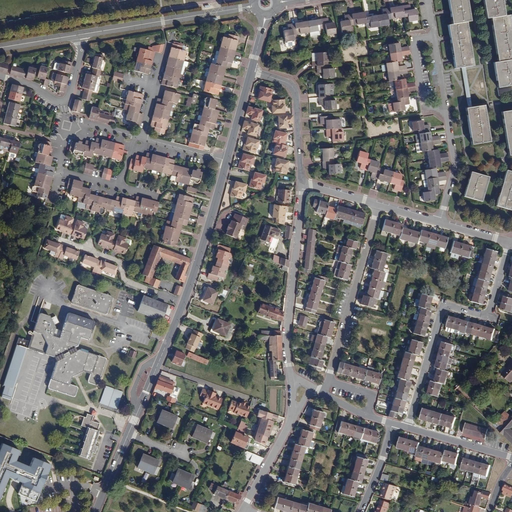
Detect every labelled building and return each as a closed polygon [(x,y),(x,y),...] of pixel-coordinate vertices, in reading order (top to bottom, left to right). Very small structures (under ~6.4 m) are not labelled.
[(450,41),(453,60),(456,59),(457,62),(454,63),(455,70),(462,69),(466,68),(473,67),(466,23),(470,22),(466,0),(447,0),(449,11),(452,10),(453,14),(450,15),(451,25),(447,26),(449,38),(453,37),(453,41),(450,41)] [(510,71),(511,70),(511,64),(511,60),(511,53),(510,50),(511,50),(511,37),(511,31),(508,32),(507,28),(510,28),(508,16),(505,16),(503,6),(500,7),(499,3),(502,2),(502,0),(483,0),(486,20),(491,19),(497,63),(493,63),(497,89),(511,86),(511,74),(511,75),(510,71)] [(410,4),(402,5),(404,16),(408,15),(409,21),(418,19),(416,9),(410,10),(410,4)] [(402,5),(389,8),(391,18),(404,16),(402,5)] [(378,15),(380,25),(389,24),(388,18),(391,18),(389,8),(382,9),(383,14),(378,15)] [(352,14),(353,24),(366,22),(365,17),(365,12),(352,14)] [(353,24),(352,14),(345,15),(346,20),(340,21),(342,32),(351,30),(350,26),(350,25),(353,24)] [(367,28),(380,25),(378,15),(365,17),(366,22),(367,28)] [(328,18),(320,19),(322,30),(326,29),(327,34),(336,33),(334,22),(329,23),(328,18)] [(309,32),(318,30),(320,30),(322,30),(320,19),(307,21),(309,32)] [(295,23),(296,34),(309,32),(307,21),(295,23)] [(296,34),(295,23),(287,24),(288,30),(283,30),(285,41),(293,40),(292,34),(296,34)] [(221,41),(219,46),(235,50),(238,37),(228,34),(227,38),(222,37),(221,38),(220,38),(220,40),(221,41)] [(390,53),(409,50),(408,47),(400,48),(399,43),(388,44),(390,53)] [(153,51),(161,53),(163,44),(155,46),(153,51)] [(172,44),(168,57),(182,61),(185,52),(186,52),(187,50),(186,48),(186,47),(172,44)] [(232,60),(235,50),(219,46),(218,51),(215,50),(214,55),(232,60)] [(134,60),(150,65),(153,52),(149,51),(147,50),(139,48),(138,52),(137,52),(136,53),(135,54),(134,57),(135,58),(134,60)] [(410,54),(409,50),(390,53),(391,62),(397,61),(402,61),(401,55),(410,54)] [(312,66),(317,66),(328,65),(327,52),(311,53),(312,66)] [(92,71),(100,74),(101,70),(99,70),(103,54),(98,55),(98,57),(95,56),(92,68),(93,68),(92,71)] [(229,69),(232,60),(214,55),(212,64),(224,67),(229,69)] [(181,66),(182,61),(168,57),(165,66),(183,71),(184,67),(181,66)] [(147,74),(150,65),(134,60),(133,65),(132,65),(131,68),(132,69),(132,70),(147,74)] [(57,70),(68,73),(71,63),(64,61),(63,65),(59,64),(57,70)] [(397,61),(391,62),(386,63),(387,72),(406,69),(406,65),(398,67),(397,61)] [(206,68),(205,72),(222,77),(224,67),(212,64),(210,63),(209,68),(206,68)] [(328,68),(328,65),(317,66),(318,73),(323,73),(323,77),(334,77),(333,68),(328,68)] [(44,80),(43,83),(43,85),(47,86),(49,80),(45,78),(47,68),(40,66),(37,78),(44,80)] [(163,76),(177,79),(179,74),(181,75),(183,71),(165,66),(163,76)] [(22,69),(20,77),(22,77),(33,80),(35,69),(28,67),(27,70),(22,69)] [(472,109),(466,68),(462,69),(468,109),(472,109)] [(407,73),(406,69),(387,72),(389,81),(394,80),(399,79),(399,74),(407,73)] [(99,77),(100,74),(92,71),(91,75),(86,74),(84,81),(95,84),(97,77),(99,77)] [(220,86),(222,77),(205,72),(204,77),(206,77),(205,82),(220,86)] [(55,85),(60,86),(63,87),(64,84),(66,84),(67,77),(56,74),(55,81),(57,82),(55,85)] [(177,79),(163,76),(160,85),(175,89),(175,88),(177,87),(177,86),(176,84),(177,79)] [(415,86),(414,82),(406,84),(405,78),(399,79),(394,80),(395,85),(395,89),(396,89),(415,86)] [(84,89),(83,92),(91,94),(92,91),(93,92),(94,90),(95,86),(95,84),(84,81),(82,89),(84,89)] [(217,95),(220,86),(205,82),(204,86),(203,86),(202,89),(203,90),(203,91),(217,95)] [(10,92),(22,94),(24,87),(12,84),(10,92)] [(318,85),(319,98),(330,97),(329,89),(329,84),(327,85),(327,84),(321,84),(321,85),(318,85)] [(257,99),(269,102),(272,89),(261,86),(260,88),(258,92),(259,92),(258,95),(257,99)] [(395,89),(397,98),(408,97),(407,91),(415,90),(415,86),(396,89),(395,89)] [(124,100),(140,104),(142,95),(127,90),(126,92),(125,92),(125,94),(126,94),(124,100)] [(164,91),(162,100),(172,103),(176,104),(177,100),(179,99),(179,97),(178,96),(179,95),(164,91)] [(20,102),(22,94),(10,92),(8,99),(20,102)] [(204,102),(203,106),(213,109),(214,106),(216,107),(217,102),(215,102),(215,100),(205,97),(205,99),(204,99),(203,101),(204,102)] [(330,97),(319,98),(320,106),(325,105),(325,110),(336,110),(335,101),(330,101),(330,97)] [(408,97),(397,98),(398,102),(392,103),(394,112),(404,110),(403,105),(409,104),(408,97)] [(75,99),(71,111),(79,113),(82,101),(75,99)] [(124,110),(137,113),(140,104),(124,100),(122,99),(121,103),(124,104),(122,109),(124,110)] [(157,99),(155,108),(172,113),(173,109),(171,108),(172,103),(162,100),(157,99)] [(284,105),(284,100),(271,100),(272,113),(285,113),(285,109),(284,109),(283,105),(284,105)] [(9,102),(7,110),(19,113),(21,105),(9,102)] [(199,111),(197,115),(215,119),(218,110),(213,109),(203,106),(202,111),(199,111)] [(261,110),(247,106),(245,113),(251,115),(250,119),(258,121),(261,110)] [(89,119),(96,121),(98,113),(99,109),(92,107),(89,119)] [(468,109),(465,110),(471,147),(489,144),(483,107),(472,109),(468,109)] [(171,117),(172,113),(155,108),(152,117),(167,121),(168,116),(171,117)] [(19,113),(7,110),(5,117),(17,120),(19,113)] [(137,113),(124,110),(123,114),(126,115),(125,119),(129,121),(129,125),(139,127),(142,114),(137,113)] [(511,110),(501,112),(507,156),(511,155),(511,110)] [(98,113),(96,121),(108,124),(108,123),(115,125),(112,119),(112,117),(98,113)] [(213,128),(215,119),(197,115),(196,119),(199,120),(198,124),(208,127),(213,128)] [(293,123),(293,116),(278,117),(279,128),(286,127),(286,123),(293,123)] [(326,124),(326,129),(342,128),(341,119),(335,119),(335,118),(332,118),(332,119),(331,120),(331,116),(320,117),(321,124),(326,124)] [(17,120),(5,117),(3,124),(15,127),(17,120)] [(166,126),(167,121),(152,117),(150,126),(155,128),(154,131),(164,134),(165,130),(167,129),(167,127),(166,126)] [(418,130),(419,134),(430,132),(428,124),(423,125),(422,120),(412,122),(413,131),(418,130)] [(257,125),(243,121),(241,128),(247,130),(246,134),(254,136),(257,125)] [(206,136),(208,127),(198,124),(195,123),(194,129),(191,128),(190,132),(191,133),(206,136)] [(342,128),(326,129),(327,137),(332,137),(332,142),(343,141),(343,128),(342,128)] [(286,138),(287,134),(275,131),(272,142),(276,143),(284,145),(285,141),(284,141),(285,137),(286,138)] [(430,137),(430,132),(419,134),(420,143),(439,139),(439,136),(430,137)] [(203,150),(206,136),(191,133),(190,136),(189,136),(189,139),(189,140),(189,141),(194,142),(192,147),(203,150)] [(255,153),(259,141),(245,137),(244,141),(245,141),(244,145),(243,144),(242,150),(255,153)] [(0,138),(0,145),(2,146),(10,148),(11,141),(0,138)] [(97,155),(101,156),(105,141),(96,138),(95,143),(92,154),(93,154),(93,156),(96,157),(97,155)] [(440,143),(439,139),(420,143),(422,152),(427,151),(432,150),(431,145),(440,143)] [(19,143),(11,141),(10,148),(9,152),(9,153),(16,155),(19,143)] [(76,155),(81,156),(84,146),(80,145),(81,142),(78,141),(77,144),(71,142),(68,153),(72,154),(73,156),(75,156),(76,155)] [(84,146),(81,156),(83,157),(83,158),(86,159),(86,158),(91,159),(92,154),(95,143),(85,141),(84,146)] [(105,141),(101,156),(102,157),(102,158),(105,159),(106,158),(111,159),(115,143),(105,141)] [(38,147),(37,152),(48,155),(49,152),(51,153),(52,149),(49,148),(50,146),(48,145),(42,144),(40,143),(38,144),(37,146),(38,147)] [(123,146),(115,143),(111,159),(115,160),(115,162),(117,162),(118,161),(120,161),(123,146)] [(287,150),(288,146),(284,145),(276,143),(273,154),(285,157),(286,154),(285,153),(286,150),(287,150)] [(322,148),(323,161),(334,161),(333,147),(322,148)] [(432,150),(427,151),(429,160),(448,157),(447,153),(439,155),(438,149),(432,150)] [(40,163),(50,166),(52,161),(53,157),(48,155),(37,152),(35,152),(34,156),(36,157),(35,162),(40,163)] [(367,170),(370,160),(367,159),(368,154),(359,152),(356,162),(361,163),(360,168),(367,170)] [(145,158),(142,168),(143,169),(143,170),(146,171),(147,170),(151,171),(155,155),(146,153),(145,158)] [(251,164),(253,157),(241,153),(240,157),(241,157),(240,161),(239,161),(237,168),(248,171),(249,164),(251,164)] [(155,155),(151,171),(150,173),(154,174),(155,172),(161,173),(165,158),(155,155)] [(142,168),(145,158),(136,156),(135,160),(131,159),(128,170),(132,171),(133,173),(135,173),(136,172),(141,174),(142,168)] [(429,160),(430,169),(435,168),(441,167),(440,162),(449,161),(448,157),(429,160)] [(170,175),(171,176),(173,165),(175,160),(165,158),(161,173),(166,174),(167,176),(169,176),(170,175)] [(288,166),(289,162),(276,159),(273,171),(285,174),(287,169),(286,169),(287,165),(288,166)] [(379,162),(370,160),(367,170),(372,172),(371,177),(378,179),(381,169),(378,168),(379,162)] [(334,161),(323,161),(323,169),(329,168),(329,174),(340,173),(339,164),(334,164),(334,161)] [(36,167),(35,172),(52,177),(54,167),(50,166),(40,163),(38,168),(36,167)] [(174,180),(178,182),(182,167),(173,165),(171,176),(170,179),(170,180),(171,181),(172,182),(174,180)] [(182,167),(178,182),(177,185),(182,186),(182,183),(187,185),(189,178),(191,170),(182,167)] [(192,168),(191,170),(189,178),(194,179),(195,180),(197,181),(198,180),(199,180),(202,171),(199,170),(200,168),(196,167),(195,169),(192,168)] [(425,173),(426,179),(445,176),(445,172),(436,174),(435,168),(430,169),(425,170),(425,173)] [(378,179),(390,183),(393,172),(381,169),(378,179)] [(511,211),(511,172),(505,171),(495,206),(511,211)] [(49,186),(52,177),(35,172),(34,176),(36,177),(35,182),(49,186)] [(263,183),(265,176),(253,172),(252,176),(253,176),(252,180),(251,179),(249,187),(260,190),(261,183),(263,183)] [(393,172),(390,183),(396,184),(394,189),(401,191),(404,181),(401,180),(402,175),(393,172)] [(470,172),(467,181),(470,182),(469,187),(465,186),(462,197),(480,202),(488,177),(470,172)] [(427,187),(427,188),(438,186),(437,181),(446,180),(445,176),(426,179),(426,180),(427,187)] [(77,197),(78,197),(81,187),(82,182),(69,179),(66,189),(70,190),(69,195),(73,196),(74,198),(76,198),(77,197)] [(244,192),(246,185),(233,181),(232,185),(233,185),(232,189),(231,188),(229,196),(240,199),(242,192),(244,192)] [(46,199),(49,186),(35,182),(33,190),(31,190),(30,193),(31,194),(31,195),(46,199)] [(439,194),(438,186),(424,188),(424,192),(423,193),(424,201),(435,199),(434,195),(439,194)] [(85,208),(89,195),(90,190),(81,187),(78,197),(77,203),(78,203),(82,204),(81,207),(84,208),(85,208)] [(289,191),(278,190),(277,202),(288,203),(289,198),(288,198),(288,196),(289,196),(289,191)] [(94,211),(98,198),(89,195),(85,208),(84,213),(89,215),(89,217),(93,218),(94,211)] [(178,199),(177,204),(192,208),(194,199),(179,195),(179,196),(178,196),(177,199),(178,199)] [(121,214),(125,199),(116,196),(115,202),(111,201),(108,211),(112,212),(113,214),(115,214),(116,213),(121,214)] [(141,214),(145,199),(136,196),(134,201),(132,212),(137,213),(137,215),(140,217),(141,214)] [(104,210),(108,211),(111,201),(98,198),(94,211),(99,212),(99,214),(101,214),(102,213),(103,213),(104,210)] [(132,212),(134,201),(125,199),(121,214),(121,216),(125,217),(125,215),(130,216),(132,212)] [(145,199),(141,214),(149,216),(150,218),(152,218),(153,217),(154,218),(158,202),(145,199)] [(325,215),(327,206),(328,203),(319,201),(316,212),(325,215)] [(192,208),(177,204),(175,208),(173,207),(172,212),(189,216),(192,208)] [(277,206),(273,204),(272,217),(275,217),(274,221),(283,224),(284,218),(283,218),(284,212),(286,212),(286,206),(277,206)] [(327,206),(325,215),(324,218),(333,220),(334,217),(336,209),(327,206)] [(334,217),(343,220),(346,209),(337,206),(336,209),(334,217)] [(355,211),(346,209),(343,220),(352,222),(355,211)] [(364,214),(355,211),(352,222),(361,225),(364,214)] [(189,216),(172,212),(171,216),(173,216),(172,222),(182,225),(187,226),(189,216)] [(231,220),(229,225),(228,224),(226,229),(227,229),(225,234),(235,238),(240,224),(244,226),(247,219),(234,214),(231,220)] [(73,219),(66,216),(64,220),(60,219),(56,229),(61,230),(68,233),(68,232),(70,225),(73,219)] [(84,223),(77,220),(75,227),(72,234),(79,237),(83,239),(87,229),(83,227),(84,223)] [(390,233),(393,222),(384,220),(381,231),(390,233)] [(182,225),(172,222),(170,221),(169,226),(166,225),(165,230),(169,231),(180,234),(182,225)] [(390,233),(399,236),(402,228),(402,225),(393,222),(390,233)] [(279,230),(265,225),(260,239),(268,242),(271,236),(273,236),(274,234),(277,236),(279,230)] [(407,242),(411,231),(402,228),(399,236),(398,239),(407,242)] [(315,231),(308,229),(304,268),(311,271),(315,231)] [(426,244),(429,233),(421,230),(420,233),(417,241),(426,244)] [(176,247),(180,234),(169,231),(167,238),(165,239),(164,241),(165,242),(165,244),(176,247)] [(416,244),(417,241),(420,233),(411,231),(407,242),(416,244)] [(114,234),(107,232),(105,236),(101,234),(97,244),(102,246),(109,248),(112,241),(114,234)] [(429,233),(426,244),(435,247),(439,236),(429,233)] [(126,238),(118,236),(116,242),(113,249),(113,250),(120,252),(125,254),(129,245),(124,243),(126,238)] [(448,238),(439,236),(435,247),(444,249),(448,238)] [(346,239),(344,247),(352,249),(355,250),(357,242),(346,239)] [(60,245),(59,245),(47,240),(44,248),(56,252),(57,253),(60,245)] [(459,254),(462,243),(453,241),(450,252),(459,254)] [(471,246),(462,243),(459,254),(468,257),(471,246)] [(59,256),(63,247),(63,245),(60,244),(59,245),(60,245),(57,253),(56,252),(55,255),(59,256)] [(191,260),(153,245),(142,275),(147,276),(145,282),(149,283),(151,278),(160,257),(181,265),(175,278),(185,282),(186,276),(184,275),(188,266),(190,266),(191,260)] [(219,259),(218,263),(228,266),(229,263),(228,261),(227,261),(228,257),(231,258),(232,254),(226,252),(227,248),(217,245),(216,249),(218,249),(215,257),(219,259)] [(350,256),(352,249),(344,247),(341,246),(339,254),(350,256)] [(66,248),(63,255),(64,255),(76,260),(79,252),(66,247),(66,248)] [(485,249),(483,256),(494,259),(496,252),(485,249)] [(376,251),(373,260),(384,263),(387,254),(376,251)] [(350,256),(339,254),(337,261),(340,262),(348,264),(350,256)] [(95,267),(97,260),(98,260),(85,255),(82,263),(94,267),(95,267)] [(492,267),(494,259),(483,256),(481,264),(492,267)] [(281,258),(278,264),(288,268),(288,267),(289,260),(281,258)] [(97,271),(100,262),(97,260),(95,267),(94,267),(92,271),(96,272),(97,271)] [(373,269),(382,272),(384,263),(373,260),(370,269),(373,269)] [(117,267),(104,262),(101,270),(102,270),(114,274),(117,267)] [(348,264),(340,262),(338,269),(348,273),(351,265),(348,264)] [(228,266),(218,263),(217,267),(213,266),(210,274),(208,273),(207,278),(217,281),(218,276),(224,278),(226,274),(223,273),(224,270),(225,270),(227,269),(228,266)] [(481,264),(478,271),(490,274),(492,267),(481,264)] [(348,273),(338,269),(336,277),(346,280),(348,273)] [(385,273),(382,272),(373,269),(371,279),(382,282),(385,273)] [(476,279),(488,282),(490,274),(478,271),(476,279)] [(159,281),(152,278),(151,278),(149,283),(148,285),(156,288),(159,281)] [(314,278),(312,285),(322,288),(324,281),(314,278)] [(385,283),(382,282),(371,279),(368,287),(379,291),(380,288),(383,289),(385,283)] [(488,282),(476,279),(474,286),(485,289),(488,282)] [(78,285),(76,286),(71,302),(72,302),(72,304),(105,314),(107,314),(112,297),(111,295),(78,285)] [(180,295),(183,287),(178,285),(174,294),(176,296),(178,295),(180,295)] [(320,296),(322,288),(312,285),(309,293),(320,296)] [(472,294),(483,297),(485,289),(474,286),(474,287),(472,293),(472,294)] [(379,291),(368,287),(366,296),(374,299),(377,300),(378,294),(379,291)] [(219,292),(208,288),(206,292),(208,293),(205,301),(214,304),(219,292)] [(320,296),(309,293),(307,300),(318,303),(320,296)] [(420,293),(418,300),(430,303),(431,296),(420,293)] [(481,305),(483,297),(472,294),(470,302),(481,305)] [(374,299),(366,296),(363,295),(360,305),(371,308),(374,299)] [(161,321),(168,305),(143,296),(137,311),(161,321)] [(511,298),(504,296),(502,302),(511,305),(511,298)] [(315,311),(318,303),(307,300),(305,308),(315,311)] [(428,310),(430,303),(418,300),(416,307),(418,307),(419,307),(428,310)] [(511,310),(511,305),(502,302),(500,309),(511,312),(511,310)] [(278,312),(267,308),(260,306),(257,313),(274,319),(282,321),(283,314),(278,312)] [(431,310),(428,310),(419,307),(417,314),(429,317),(431,310)] [(41,313),(38,314),(28,346),(29,349),(53,357),(54,356),(56,362),(55,362),(48,386),(49,388),(73,396),(75,395),(77,388),(76,386),(69,384),(68,384),(68,383),(70,377),(71,376),(71,377),(83,371),(83,370),(84,370),(90,372),(91,373),(90,373),(87,381),(88,383),(96,385),(98,384),(106,360),(105,358),(89,352),(88,353),(87,352),(88,351),(81,348),(81,350),(80,350),(79,349),(76,350),(75,347),(78,345),(77,345),(78,344),(80,337),(87,340),(89,339),(94,323),(93,321),(69,313),(67,314),(61,330),(63,331),(61,337),(53,334),(55,329),(54,328),(55,328),(49,315),(48,316),(48,315),(41,313)] [(429,317),(417,314),(415,320),(427,323),(429,317)] [(308,318),(301,316),(298,325),(305,327),(308,318)] [(453,330),(456,318),(450,317),(447,328),(453,330)] [(456,318),(453,330),(460,331),(463,320),(456,318)] [(230,324),(217,319),(212,331),(225,336),(230,324)] [(322,327),(332,330),(334,323),(324,320),(323,323),(322,327)] [(425,330),(427,323),(415,320),(414,327),(425,330)] [(466,333),(469,322),(463,320),(460,331),(466,333)] [(476,324),(469,322),(466,333),(473,335),(476,324)] [(479,337),(482,326),(476,324),(473,335),(479,337)] [(489,328),(482,326),(479,337),(486,339),(489,328)] [(322,327),(319,335),(327,337),(330,338),(332,330),(322,327)] [(425,330),(414,327),(412,333),(423,336),(425,330)] [(489,328),(486,339),(492,341),(495,330),(489,328)] [(63,331),(61,330),(61,331),(55,329),(53,334),(61,337),(63,331)] [(198,342),(202,333),(194,330),(192,334),(191,333),(189,337),(190,338),(189,340),(188,340),(187,344),(185,349),(193,352),(195,347),(199,349),(202,343),(198,342)] [(319,335),(316,334),(316,336),(314,342),(324,345),(327,337),(319,335)] [(410,339),(408,346),(420,349),(422,343),(410,339)] [(0,398),(10,402),(27,343),(17,340),(0,396),(0,398)] [(314,342),(312,349),(322,352),(324,345),(314,342)] [(441,348),(451,351),(453,345),(442,342),(441,348)] [(418,356),(420,349),(408,346),(406,352),(415,355),(418,356)] [(450,357),(451,351),(441,348),(439,355),(450,357)] [(310,357),(313,358),(320,360),(322,352),(312,349),(310,357)] [(185,354),(176,351),(171,362),(180,365),(182,362),(183,362),(184,361),(182,360),(185,354)] [(209,360),(188,352),(187,356),(200,361),(200,360),(207,363),(209,360)] [(413,361),(415,355),(406,352),(403,352),(401,358),(413,361)] [(450,357),(439,355),(437,361),(448,364),(450,357)] [(323,361),(320,360),(313,358),(311,366),(321,369),(323,361)] [(401,358),(400,364),(411,368),(413,361),(401,358)] [(32,360),(24,382),(31,384),(38,387),(44,370),(36,367),(37,362),(32,360)] [(448,364),(437,361),(435,368),(438,368),(446,371),(448,364)] [(340,373),(348,375),(351,366),(343,363),(340,373)] [(511,381),(511,363),(502,374),(511,382),(511,381)] [(411,368),(400,364),(398,371),(409,374),(411,368)] [(348,375),(355,378),(358,368),(351,366),(348,375)] [(366,370),(358,368),(355,378),(363,380),(366,370)] [(449,371),(446,371),(438,368),(437,375),(447,378),(449,371)] [(363,380),(370,382),(373,372),(366,370),(363,380)] [(399,378),(407,381),(409,374),(398,371),(396,378),(399,378)] [(373,372),(370,382),(378,384),(381,374),(373,372)] [(435,382),(443,384),(446,384),(447,378),(437,375),(435,382)] [(174,383),(159,377),(155,386),(170,392),(175,394),(177,395),(179,390),(172,387),(174,383)] [(399,378),(397,385),(408,388),(410,381),(407,381),(399,378)] [(441,390),(443,384),(435,382),(432,381),(430,387),(441,390)] [(123,391),(105,385),(99,403),(117,410),(123,391)] [(395,391),(406,395),(408,388),(397,385),(395,391)] [(441,390),(430,387),(428,394),(439,397),(441,390)] [(222,399),(214,396),(213,395),(214,392),(207,390),(202,403),(218,409),(222,399)] [(393,398),(404,401),(406,395),(395,391),(393,398)] [(167,396),(166,400),(173,403),(174,404),(174,402),(176,399),(174,398),(175,394),(170,392),(169,396),(167,396)] [(24,416),(34,418),(37,407),(33,405),(35,398),(34,397),(34,395),(30,393),(29,397),(22,396),(21,400),(14,398),(11,411),(19,413),(18,417),(23,419),(24,416)] [(403,407),(404,401),(393,398),(392,404),(403,407)] [(245,405),(241,404),(231,400),(228,409),(234,411),(234,413),(246,417),(250,407),(245,405)] [(403,407),(392,404),(390,411),(396,413),(401,414),(403,407)] [(420,419),(427,421),(430,410),(424,408),(420,419)] [(177,415),(162,409),(157,422),(171,428),(177,415)] [(311,417),(322,420),(324,413),(313,409),(311,417)] [(93,410),(92,411),(91,414),(92,414),(91,415),(87,414),(86,418),(84,417),(81,426),(88,428),(83,442),(84,442),(82,449),(81,449),(78,456),(90,459),(92,452),(95,453),(97,446),(95,445),(99,431),(97,431),(99,424),(93,422),(95,416),(95,415),(96,412),(96,411),(93,410)] [(278,416),(259,410),(257,417),(260,418),(259,422),(260,422),(258,429),(257,428),(254,438),(255,438),(255,441),(264,445),(265,441),(266,440),(267,440),(269,434),(269,433),(270,433),(273,426),(272,426),(272,424),(273,421),(270,420),(271,417),(277,420),(278,416)] [(427,421),(433,423),(436,412),(430,410),(427,421)] [(498,430),(511,416),(505,411),(496,422),(492,425),(498,430)] [(433,423),(440,425),(443,414),(436,412),(433,423)] [(449,416),(443,414),(440,425),(446,427),(449,416)] [(449,416),(446,427),(453,429),(456,418),(449,416)] [(498,430),(511,443),(511,430),(510,429),(511,429),(510,428),(505,424),(508,420),(511,423),(511,416),(498,430)] [(320,428),(322,420),(311,417),(308,425),(309,425),(318,427),(319,428),(320,428)] [(243,425),(244,422),(240,421),(237,429),(244,433),(247,426),(243,425)] [(340,421),(337,432),(345,435),(348,423),(340,421)] [(355,426),(348,423),(345,435),(352,437),(355,426)] [(488,429),(465,423),(463,433),(485,439),(488,429)] [(212,431),(197,425),(194,432),(192,437),(207,443),(208,439),(212,431)] [(355,426),(352,437),(360,439),(363,428),(355,426)] [(360,439),(367,441),(371,430),(363,428),(360,439)] [(301,429),(299,437),(311,440),(313,432),(301,429)] [(371,430),(367,441),(375,443),(378,432),(371,430)] [(244,443),(247,437),(243,435),(236,431),(231,441),(246,449),(248,445),(244,443)] [(309,448),(311,440),(299,437),(297,445),(306,447),(309,448)] [(397,449),(404,450),(407,439),(400,437),(397,449)] [(407,439),(404,450),(410,452),(413,441),(407,439)] [(410,452),(417,454),(419,446),(420,443),(413,441),(410,452)] [(28,497),(43,459),(29,453),(22,471),(8,465),(14,450),(3,446),(0,444),(0,485),(2,480),(16,486),(14,491),(28,497)] [(292,451),(304,454),(306,447),(297,445),(294,444),(292,451)] [(419,446),(417,454),(416,457),(423,459),(425,448),(419,446)] [(423,459),(429,461),(432,450),(425,448),(423,459)] [(429,461),(435,462),(438,452),(432,450),(429,461)] [(249,461),(253,454),(246,451),(246,452),(243,451),(240,457),(249,461)] [(304,454),(292,451),(290,459),(301,462),(304,454)] [(449,463),(452,452),(446,451),(445,453),(443,461),(449,463)] [(443,461),(445,453),(438,452),(435,462),(442,464),(443,461)] [(452,452),(449,463),(456,465),(459,454),(452,452)] [(158,461),(143,454),(137,467),(153,474),(156,466),(158,461)] [(259,465),(263,459),(253,454),(249,461),(259,465)] [(356,456),(354,464),(365,467),(367,460),(356,456)] [(468,471),(471,460),(464,458),(461,469),(468,471)] [(290,459),(288,467),(299,470),(301,462),(290,459)] [(468,471),(474,473),(477,462),(471,460),(468,471)] [(484,464),(477,462),(474,473),(480,475),(484,464)] [(365,467),(354,464),(352,472),(363,475),(365,467)] [(490,466),(484,464),(480,475),(487,477),(490,466)] [(286,474),(297,477),(299,470),(288,467),(286,474)] [(188,489),(191,481),(193,476),(178,469),(175,475),(172,482),(188,489)] [(361,483),(363,475),(352,472),(349,479),(358,482),(361,483)] [(297,477),(286,474),(284,482),(295,485),(297,477)] [(441,488),(443,480),(433,477),(432,481),(438,482),(437,486),(441,488)] [(344,486),(356,490),(358,482),(349,479),(346,479),(344,486)] [(213,494),(225,499),(228,490),(225,489),(223,488),(211,483),(209,488),(215,491),(213,494)] [(393,489),(395,486),(384,483),(382,489),(383,490),(381,497),(391,500),(395,490),(393,489)] [(356,490),(344,486),(342,494),(353,497),(356,490)] [(473,506),(479,508),(482,497),(489,499),(491,494),(482,492),(483,491),(476,489),(474,498),(472,497),(470,504),(465,503),(464,506),(466,507),(472,509),(473,506)] [(238,493),(237,494),(228,490),(225,499),(227,500),(235,503),(237,504),(241,495),(242,493),(239,492),(239,493),(238,493)] [(274,508),(281,510),(284,499),(277,497),(274,508)] [(286,511),(288,511),(292,501),(284,499),(281,510),(286,511)] [(376,511),(386,511),(390,503),(381,500),(377,511),(376,511)] [(190,509),(198,511),(199,504),(194,501),(190,509)] [(297,511),(299,503),(292,501),(288,511),(297,511)] [(297,511),(305,511),(307,506),(299,503),(297,511)] [(305,511),(313,511),(315,505),(308,503),(307,506),(305,511)]
